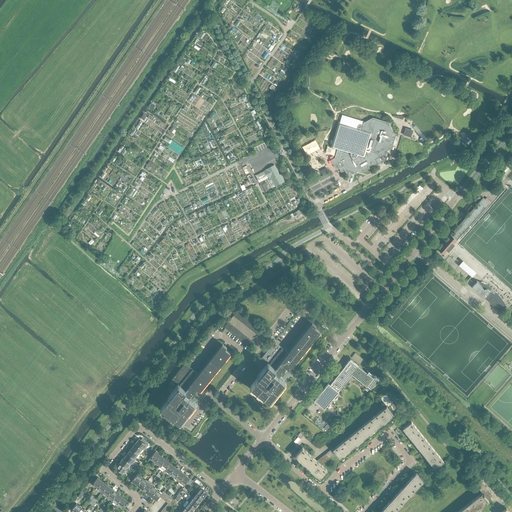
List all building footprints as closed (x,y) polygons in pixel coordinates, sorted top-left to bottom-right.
[(392,148),(396,133),(393,132),(393,131),(388,122),(373,117),(364,122),(363,123),(341,116),(332,147),(337,148),(334,158),(331,160),(335,168),(338,168),(339,168),(340,171),(342,172),(343,171),(345,170),(346,173),(349,171),(352,172),(356,173),(357,171),(358,171),(358,172),(361,173),(381,162),(379,157),(388,152),(387,150),(392,148)] [(403,134),(411,137),(413,130),(405,127),(403,134)] [(467,136),(461,143),(466,147),(472,140),(467,136)] [(255,175),(259,182),(260,182),(261,185),(260,185),(264,192),(268,190),(265,183),(263,180),(267,178),(272,188),(284,181),(281,174),(279,175),(274,165),(266,169),(264,170),(255,175)] [(437,249),(438,250),(445,256),(444,255),(456,240),(457,241),(458,241),(456,240),(462,233),(463,234),(489,203),(483,198),(450,235),(450,234),(450,235),(438,249),(437,249)] [(482,283),(481,282),(480,284),(476,280),(477,281),(472,287),(500,312),(504,308),(508,312),(511,307),(509,305),(510,304),(508,303),(506,301),(504,303),(503,301),(502,299),(501,298),(500,297),(499,295),(498,294),(497,293),(496,292),(494,291),(493,290),(492,289),(491,288),(489,287),(488,286),(487,285),(485,284),(484,283),(482,283)] [(233,315),(260,336),(264,331),(237,310),(233,315)] [(262,357),(270,363),(251,386),(269,400),(284,381),(279,376),(283,371),(284,373),(285,372),(288,369),(290,370),(320,332),(315,328),(316,326),(307,319),(284,349),(275,341),(262,357)] [(228,322),(224,327),(250,348),(254,343),(228,322)] [(189,397),(193,393),(194,394),(195,394),(198,390),(200,391),(230,353),(225,349),(227,347),(218,340),(194,370),(185,363),(173,378),(180,384),(161,407),(179,421),(195,402),(189,397)] [(332,382),(330,381),(325,388),(314,401),(324,409),(352,374),(371,389),(381,382),(381,381),(367,370),(366,372),(350,359),(337,376),(332,382)] [(387,406),(373,417),(380,425),(394,415),(392,413),(390,410),(388,408),(387,406)] [(314,422),(322,428),(325,423),(318,417),(314,422)] [(380,425),(373,417),(360,427),(367,436),(380,425)] [(413,441),(422,434),(411,421),(402,428),(413,441)] [(367,436),(360,427),(346,438),(353,447),(367,436)] [(422,434),(413,441),(424,454),(433,447),(422,434)] [(148,445),(147,442),(142,438),(141,440),(139,438),(135,443),(142,449),(144,450),(148,445)] [(353,447),(346,438),(333,449),(336,453),(340,458),(353,447)] [(142,449),(135,443),(131,448),(138,453),(142,449)] [(308,467),(315,459),(302,447),(295,455),(308,467)] [(444,461),(433,447),(424,454),(435,468),(444,461)] [(138,453),(131,448),(128,453),(134,458),(138,453)] [(155,462),(160,455),(155,451),(150,458),(155,462)] [(128,453),(124,458),(130,463),(134,458),(128,453)] [(165,459),(160,455),(155,462),(160,466),(165,459)] [(124,458),(120,462),(126,468),(130,463),(124,458)] [(165,459),(160,466),(165,470),(170,463),(165,459)] [(315,459),(308,467),(320,479),(328,470),(322,465),(317,460),(315,459)] [(126,468),(120,462),(116,467),(122,473),(123,473),(124,473),(125,473),(128,469),(126,468)] [(170,463),(165,470),(169,473),(175,466),(170,463)] [(175,467),(175,466),(169,473),(174,477),(180,470),(178,469),(178,468),(176,466),(175,467)] [(180,470),(174,477),(179,481),(185,474),(180,470)] [(404,485),(413,493),(424,480),(416,472),(404,485)] [(137,484),(142,478),(137,474),(132,480),(137,484)] [(190,478),(185,474),(179,481),(184,485),(190,478)] [(97,487),(102,481),(97,477),(92,483),(90,481),(82,491),(84,494),(92,484),(97,487)] [(147,482),(142,478),(137,484),(141,488),(147,482)] [(107,485),(102,481),(97,487),(102,491),(107,485)] [(147,482),(141,488),(146,492),(152,486),(147,482)] [(112,489),(107,485),(102,491),(107,495),(112,489)] [(404,485),(393,498),(401,505),(413,493),(404,485)] [(156,490),(152,486),(146,492),(151,496),(156,490)] [(197,492),(203,497),(207,492),(201,487),(197,492)] [(107,495),(105,497),(110,501),(112,499),(117,492),(112,489),(107,495)] [(161,493),(156,490),(151,496),(156,500),(159,496),(161,493)] [(122,496),(117,492),(112,499),(116,503),(122,496)] [(203,497),(197,492),(193,497),(199,502),(203,497)] [(482,492),(469,503),(476,511),(489,501),(488,500),(486,497),(484,495),(482,492)] [(191,495),(187,500),(196,507),(199,502),(193,497),(191,495)] [(122,496),(116,503),(121,507),(127,500),(122,496)] [(393,498),(381,511),(382,511),(395,511),(401,505),(393,498)] [(187,500),(183,505),(192,511),(196,507),(187,500)] [(71,510),(73,511),(77,511),(81,507),(76,503),(71,510)] [(469,503),(457,511),(475,511),(476,511),(469,503)]
